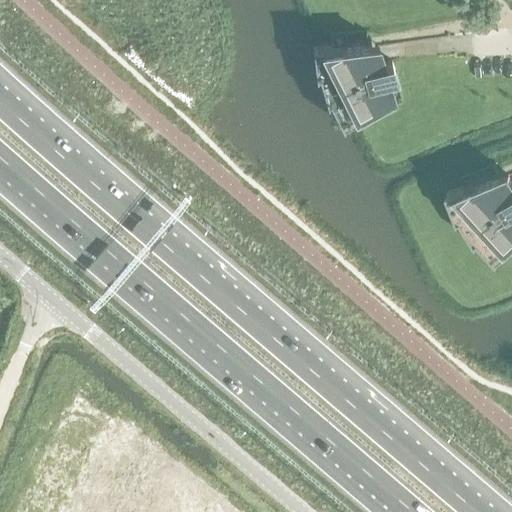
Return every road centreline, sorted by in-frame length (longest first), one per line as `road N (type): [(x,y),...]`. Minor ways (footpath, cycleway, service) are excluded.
road 1 (trunk): [(476,511),(0,101)]
road 2 (trunk): [(0,152),(413,511)]
